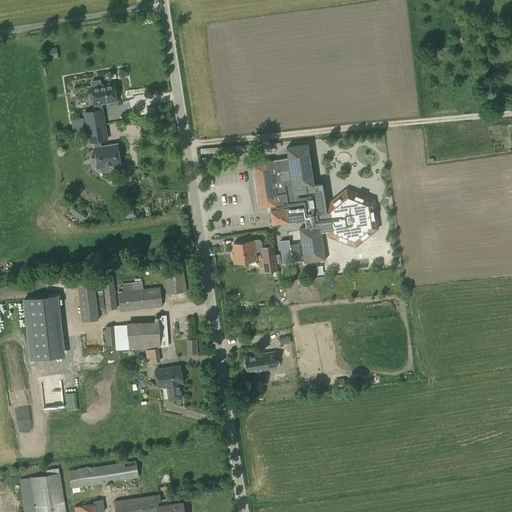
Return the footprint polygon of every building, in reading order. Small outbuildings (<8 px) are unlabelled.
[(102,109),(101,109),(100,103),(116,101),(113,83),(100,85),(99,80),(91,81),(92,86),(91,86),(94,104),(95,110),(84,112),(86,127),(104,124),(102,109)] [(107,139),(104,124),(86,127),(89,142),(94,141),(95,147),(94,147),(98,168),(101,167),(101,171),(109,170),(109,166),(120,164),(117,143),(100,146),(99,140),(107,139)] [(262,163),(254,164),(260,207),(269,205),(272,224),(305,219),(306,228),(300,229),(305,263),(326,259),(321,228),(329,227),(329,232),(350,240),(358,239),(376,225),(371,198),(351,190),(342,191),(325,205),(321,179),(313,180),(308,145),(286,148),(290,170),(281,171),(279,160),(262,162),(262,163)] [(85,215),(72,206),(68,210),(81,219),(85,215)] [(234,254),(232,254),(234,263),(256,259),(254,249),(257,249),(255,241),(233,244),(234,254)] [(288,241),(280,242),(283,264),(291,263),(291,262),(300,260),(298,249),(289,250),(288,241)] [(274,255),(272,245),(261,247),(264,271),(276,270),(275,264),(274,255)] [(182,261),(163,264),(167,294),(186,292),(182,261)] [(112,277),(102,278),(106,310),(116,309),(112,277)] [(94,279),(77,281),(82,321),(98,319),(94,279)] [(123,292),(118,293),(120,311),(162,306),(159,287),(142,289),(142,282),(122,284),(123,292)] [(166,322),(105,326),(107,345),(115,345),(115,350),(167,347),(166,322)] [(157,351),(146,353),(148,365),(159,363),(157,351)] [(256,356),(245,358),(247,373),(276,368),(276,367),(280,366),(279,361),(275,361),(273,352),(255,355),(256,356)] [(180,368),(155,372),(158,389),(167,387),(170,402),(182,400),(179,385),(183,385),(180,368)] [(344,378),(335,380),(336,390),(345,388),(344,378)] [(135,460),(68,471),(71,489),(138,478),(135,460)] [(65,511),(60,473),(21,479),(25,511),(65,511)] [(159,494),(114,501),(115,511),(184,511),(182,502),(161,505),(159,494)] [(94,505),(74,508),(75,511),(103,511),(104,511),(103,500),(94,502),(94,505)]
